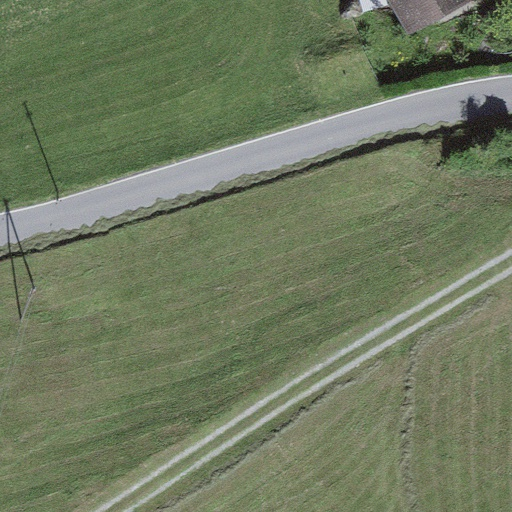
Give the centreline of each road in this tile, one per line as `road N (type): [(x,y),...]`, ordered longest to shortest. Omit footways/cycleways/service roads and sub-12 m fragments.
road 1 (tertiary): [(511,98),(386,122),(0,235)]
road 2 (track): [(113,511),(357,346),(511,255)]
